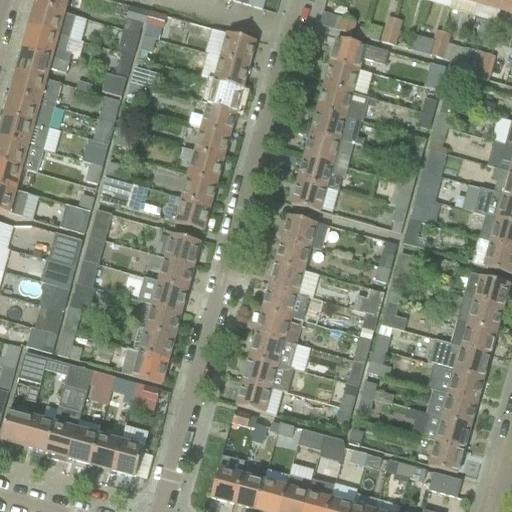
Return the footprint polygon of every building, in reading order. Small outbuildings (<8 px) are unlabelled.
[(36,0),(35,7),(64,15),(67,0),(36,0)] [(242,0),(241,6),(251,9),(254,0),(242,0)] [(254,0),(251,9),(262,12),(265,0),(254,0)] [(478,0),(477,4),(501,11),(504,0),(478,0)] [(511,0),(504,0),(501,11),(511,14),(511,0)] [(35,7),(29,29),(70,41),(76,18),(64,15),(35,7)] [(127,21),(141,25),(144,13),(129,9),(126,20),(127,21)] [(161,30),(162,30),(165,19),(150,14),(147,26),(161,30)] [(322,15),(319,27),(339,33),(342,20),(322,15)] [(339,33),(351,36),(354,23),(342,20),(339,33)] [(127,21),(123,33),(137,37),(141,25),(127,21)] [(387,21),(384,33),(398,37),(401,25),(394,23),(387,21)] [(147,26),(143,38),(144,39),(155,42),(156,42),(157,42),(161,30),(147,26)] [(367,28),(364,39),(378,43),(381,32),(367,28)] [(29,29),(22,51),(69,65),(71,57),(66,55),(70,41),(29,29)] [(137,37),(123,33),(117,54),(131,58),(137,37)] [(380,44),(387,46),(394,48),(398,37),(384,33),(380,44)] [(435,34),(432,46),(446,50),(449,38),(442,36),(435,34)] [(226,35),(219,59),(248,67),(254,43),(226,35)] [(414,38),(410,52),(423,56),(424,56),(428,42),(414,38)] [(144,39),(140,52),(151,55),(155,42),(144,39)] [(336,40),(329,64),(358,72),(360,61),(384,68),(388,54),(336,40)] [(429,57),(429,58),(435,60),(442,62),(443,61),(446,50),(432,46),(429,57)] [(22,51),(16,74),(46,82),(48,71),(66,76),(69,65),(22,51)] [(480,56),(477,68),(491,72),(494,60),(488,58),(480,56)] [(121,57),(115,79),(125,82),(131,60),(121,57)] [(219,59),(213,83),(241,91),(248,67),(219,59)] [(329,64),(323,88),(351,95),(358,72),(329,64)] [(430,67),(425,89),(439,92),(444,71),(444,70),(431,67),(430,67)] [(474,79),(481,82),(485,83),(487,83),(491,72),(477,68),(474,79)] [(135,71),(131,86),(142,89),(144,89),(148,74),(135,71)] [(16,74),(10,96),(54,108),(60,86),(46,82),(16,74)] [(106,81),(102,95),(121,100),(125,82),(115,79),(107,77),(106,79),(106,81)] [(213,83),(207,106),(235,114),(241,91),(213,83)] [(131,86),(127,99),(138,102),(142,89),(131,86)] [(323,88),(316,111),(345,119),(356,122),(361,123),(362,124),(366,109),(367,108),(374,110),(376,102),(363,99),(351,95),(323,88)] [(10,96),(4,118),(46,130),(48,130),(54,108),(10,96)] [(104,100),(98,122),(113,126),(119,104),(104,100)] [(425,101),(421,114),(432,117),(436,104),(425,101)] [(439,114),(435,129),(447,132),(451,118),(454,107),(442,104),(439,114)] [(207,106),(200,130),(228,138),(235,114),(207,106)] [(316,111),(310,135),(338,143),(362,149),(364,142),(356,140),(361,123),(345,119),(316,111)] [(432,117),(421,114),(417,129),(428,132),(432,117)] [(4,118),(0,133),(0,140),(40,152),(46,130),(4,118)] [(122,118),(118,132),(129,135),(133,121),(122,118)] [(98,122),(93,144),(107,147),(113,126),(98,122)] [(511,124),(509,124),(503,147),(511,149),(511,124)] [(435,129),(431,142),(443,146),(443,145),(447,132),(435,129)] [(200,130),(194,154),(222,161),(228,138),(200,130)] [(118,132),(114,146),(125,150),(129,135),(118,132)] [(310,135),(303,158),(332,166),(338,143),(310,135)] [(0,140),(0,164),(21,171),(37,175),(43,153),(40,152),(0,140)] [(493,144),(487,168),(495,170),(511,174),(511,149),(503,147),(493,144)] [(86,147),(82,164),(90,167),(101,170),(106,152),(86,147)] [(412,149),(408,162),(419,165),(423,152),(412,149)] [(182,150),(179,161),(191,164),(194,154),(182,150)] [(426,161),(422,176),(436,179),(439,180),(445,157),(429,153),(426,161)] [(191,164),(187,177),(215,185),(222,161),(194,154),(191,164)] [(303,158),(297,182),(325,190),(338,193),(341,182),(329,178),(332,166),(303,158)] [(419,165),(408,162),(404,177),(415,180),(419,165)] [(0,164),(0,188),(15,193),(21,171),(0,164)] [(109,165),(105,180),(117,183),(120,169),(109,165)] [(90,167),(86,184),(97,187),(101,170),(90,167)] [(497,182),(493,195),(511,200),(511,174),(495,170),(492,180),(497,182)] [(418,190),(416,200),(426,203),(433,205),(434,204),(434,203),(440,180),(439,180),(436,179),(422,176),(418,190)] [(187,177),(181,201),(209,208),(215,185),(187,177)] [(100,198),(98,203),(124,210),(131,187),(117,183),(105,180),(101,193),(100,198)] [(325,190),(297,182),(290,206),(319,214),(325,190)] [(396,184),(390,207),(395,209),(406,212),(410,199),(412,188),(396,184)] [(0,188),(0,213),(21,219),(27,196),(15,193),(0,188)] [(468,188),(461,212),(484,218),(511,225),(511,200),(493,195),(468,188)] [(78,211),(78,212),(89,215),(89,214),(92,202),(82,199),(79,208),(78,211)] [(413,208),(409,223),(420,226),(426,203),(416,200),(413,208)] [(209,208),(181,201),(174,225),(202,233),(209,208)] [(66,209),(60,230),(60,231),(63,232),(83,237),(89,216),(89,215),(78,212),(67,209),(66,209)] [(395,209),(391,224),(394,224),(391,233),(399,235),(402,227),(406,212),(395,209)] [(89,239),(89,240),(103,244),(104,243),(104,242),(111,217),(110,217),(96,213),(89,239)] [(287,218),(281,242),(309,249),(321,253),(328,229),(287,218)] [(490,244),(490,245),(511,250),(511,225),(484,218),(477,240),(490,244)] [(405,237),(403,246),(409,247),(423,251),(426,242),(416,240),(420,226),(409,223),(405,236),(405,237)] [(55,236),(47,264),(49,264),(73,271),(81,245),(81,244),(56,237),(55,236)] [(171,237),(164,261),(193,268),(199,244),(171,237)] [(83,262),(82,263),(97,267),(103,244),(89,240),(84,258),(83,262)] [(281,242),(274,265),(302,273),(304,266),(305,264),(309,249),(281,242)] [(511,274),(511,250),(490,245),(483,269),(511,277),(511,274)] [(382,256),(379,269),(389,272),(393,259),(382,256)] [(394,279),(409,283),(415,261),(400,257),(394,279)] [(164,261),(158,284),(186,292),(193,268),(164,261)] [(40,284),(40,285),(45,286),(67,293),(70,282),(73,271),(49,264),(47,264),(46,263),(40,284)] [(76,287),(92,291),(98,269),(82,265),(76,287)] [(274,265),(268,289),(296,297),(302,273),(274,265)] [(389,272),(379,269),(374,284),(385,287),(389,272)] [(302,273),(296,297),(310,301),(312,301),(318,278),(302,273)] [(470,276),(464,300),(502,310),(509,286),(470,276)] [(138,304),(152,308),(180,315),(186,292),(158,284),(144,280),(138,304)] [(42,301),(40,309),(52,312),(61,315),(62,315),(63,309),(67,294),(67,293),(45,286),(41,301),(42,301)] [(76,289),(70,309),(88,314),(95,292),(91,291),(76,287),(76,289)] [(268,289),(261,313),(290,320),(296,297),(268,289)] [(391,290),(387,304),(397,307),(401,293),(391,290)] [(369,303),(380,306),(383,296),(368,292),(366,301),(369,303)] [(296,297),(290,320),(304,324),(310,301),(296,297)] [(464,300),(457,323),(496,334),(502,310),(464,300)] [(369,303),(366,316),(377,319),(380,306),(369,303)] [(397,307),(387,304),(381,326),(404,333),(407,322),(394,318),(397,307)] [(152,308),(145,331),(173,339),(180,315),(152,308)] [(40,309),(34,332),(45,335),(55,338),(58,326),(61,315),(52,312),(40,309)] [(69,310),(63,334),(74,337),(81,313),(69,310)] [(261,313),(255,336),(283,344),(290,320),(261,313)] [(366,316),(361,331),(372,334),(377,319),(366,316)] [(451,347),(461,350),(489,357),(496,334),(457,323),(451,347)] [(138,329),(132,352),(139,354),(167,362),(173,339),(145,331),(138,329)] [(31,332),(30,337),(33,338),(42,340),(40,350),(51,353),(55,338),(45,335),(34,332),(31,332)] [(63,334),(57,358),(68,361),(74,337),(63,334)] [(255,336),(249,360),(277,367),(290,371),(297,348),(283,344),(255,336)] [(378,339),(374,351),(385,354),(389,342),(378,339)] [(354,362),(364,365),(370,344),(360,341),(354,362)] [(434,342),(428,366),(435,368),(443,370),(444,370),(455,373),(483,381),(489,357),(461,350),(451,347),(434,342)] [(0,360),(0,369),(14,373),(20,351),(8,347),(4,361),(0,360)] [(310,351),(297,348),(290,371),(293,372),(304,375),(310,351)] [(374,351),(367,375),(368,375),(387,381),(389,370),(382,368),(385,354),(374,351)] [(167,362),(139,354),(132,378),(160,386),(167,362)] [(24,356),(18,381),(40,387),(47,362),(24,356)] [(249,360),(242,383),(270,391),(277,367),(249,360)] [(353,364),(347,386),(357,388),(363,366),(353,364)] [(56,365),(53,375),(66,378),(69,368),(68,368),(56,365)] [(277,367),(270,391),(282,394),(287,395),(293,372),(290,371),(277,367)] [(66,378),(64,388),(65,389),(82,394),(85,394),(86,395),(91,374),(90,374),(88,373),(73,369),(70,368),(69,368),(66,378)] [(444,370),(438,394),(448,397),(477,404),(483,381),(455,373),(444,370)] [(0,377),(0,393),(7,396),(11,381),(0,377)] [(110,394),(113,380),(100,377),(93,403),(106,407),(110,394)] [(113,380),(110,392),(126,396),(129,385),(113,380)] [(270,391),(242,383),(236,407),(264,415),(270,391)] [(365,384),(361,398),(372,401),(376,387),(365,384)] [(53,426),(46,454),(48,455),(46,460),(57,462),(58,458),(67,460),(68,461),(76,432),(80,416),(86,395),(85,394),(65,389),(64,388),(58,410),(53,426)] [(30,389),(26,402),(35,405),(38,391),(30,389)] [(140,400),(156,404),(159,393),(143,389),(140,400)] [(270,391),(264,415),(276,418),(282,394),(270,391)] [(433,392),(426,416),(430,417),(442,420),(445,421),(470,428),(477,404),(448,397),(438,394),(433,392)] [(343,397),(340,410),(351,413),(354,400),(343,397)] [(361,398),(357,413),(368,416),(372,401),(361,398)] [(351,413),(340,410),(336,425),(346,428),(351,413)] [(1,442),(23,448),(31,420),(9,413),(1,442)] [(234,414),(231,425),(246,429),(249,418),(234,414)] [(424,441),(435,444),(464,451),(470,428),(442,420),(430,417),(424,441)] [(23,448),(46,454),(53,426),(31,420),(23,448)] [(280,426),(277,437),(290,440),(293,430),(280,426)] [(255,427),(251,444),(261,447),(266,430),(255,427)] [(120,444),(112,473),(135,479),(143,450),(147,435),(124,429),(120,444)] [(68,461),(90,467),(98,438),(76,432),(68,461)] [(352,432),(348,446),(359,449),(363,435),(352,432)] [(301,433),(297,448),(300,448),(304,449),(320,454),(321,450),(324,439),(304,434),(301,433)] [(90,467),(112,473),(120,444),(98,438),(90,467)] [(320,454),(318,459),(340,465),(344,452),(342,444),(339,443),(324,439),(321,450),(320,454)] [(464,451),(435,444),(429,468),(457,476),(464,451)] [(349,465),(363,469),(366,458),(352,454),(349,465)] [(366,458),(363,469),(378,473),(381,462),(366,458)] [(219,471),(211,500),(234,506),(242,478),(241,477),(244,465),(222,459),(219,471)] [(388,464),(385,475),(393,477),(392,482),(406,485),(407,481),(410,470),(397,466),(388,464)] [(410,470),(407,481),(409,481),(422,485),(425,474),(412,470),(410,470)] [(428,493),(456,501),(461,483),(432,475),(428,493)] [(234,506),(253,511),(257,511),(265,484),(242,478),(234,506)] [(281,511),(305,511),(313,484),(291,478),(288,490),(281,511)] [(305,511),(328,511),(332,502),(335,488),(314,482),(313,484),(305,511)] [(257,511),(281,511),(288,490),(265,484),(257,511)] [(328,511),(351,511),(353,508),(332,502),(328,511)]
